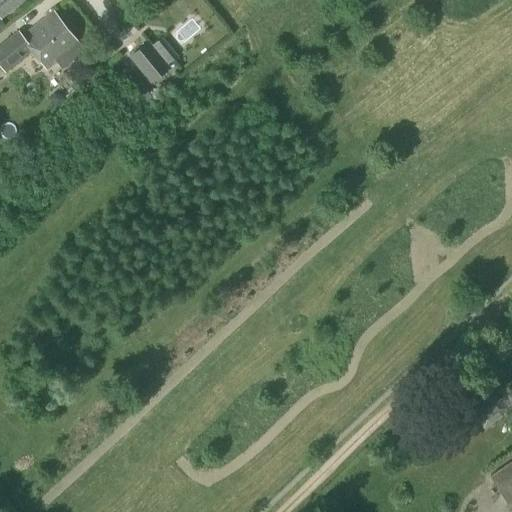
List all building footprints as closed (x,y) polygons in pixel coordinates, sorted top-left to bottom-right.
[(0,0),(0,17),(21,0),(0,0)] [(83,51),(53,12),(21,37),(17,32),(0,45),(0,65),(5,72),(30,51),(45,70),(55,61),(61,68),(83,51)] [(150,84),(170,68),(147,41),(128,57),(150,84)] [(56,108),(64,100),(60,94),(53,94),(47,99),(56,108)] [(511,391),(499,400),(488,397),(471,409),(484,427),(501,415),(504,407),(511,401),(511,391)] [(511,461),(489,477),(511,510),(511,461)]
